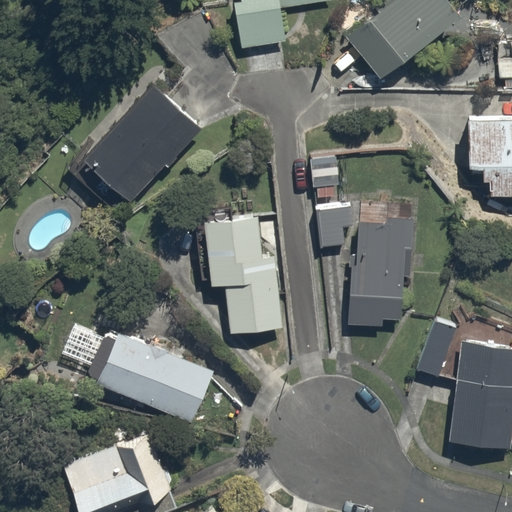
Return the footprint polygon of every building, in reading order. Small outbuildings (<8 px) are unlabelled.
[(231,0),(237,43),(282,38),(278,2),(295,0),(231,0)] [(455,0),(383,0),(340,30),(372,75),(463,10),(455,0)] [(196,126),(150,79),(76,152),(123,199),(196,126)] [(511,116),(466,114),(464,161),(481,162),(479,191),(511,192),(511,116)] [(340,158),(305,162),(314,245),(349,241),(340,158)] [(410,201),(356,197),(346,319),(400,324),(410,201)] [(229,332),(281,327),(269,205),(197,213),(203,280),(224,278),(229,332)] [(460,321),(427,311),(411,368),(444,378),(460,321)] [(99,324),(80,373),(188,414),(207,365),(99,324)] [(511,426),(511,343),(457,336),(442,437),(509,447),(511,426)] [(143,427),(61,458),(81,511),(153,511),(172,505),(143,427)] [(222,511),(204,491),(178,511),(222,511)]
